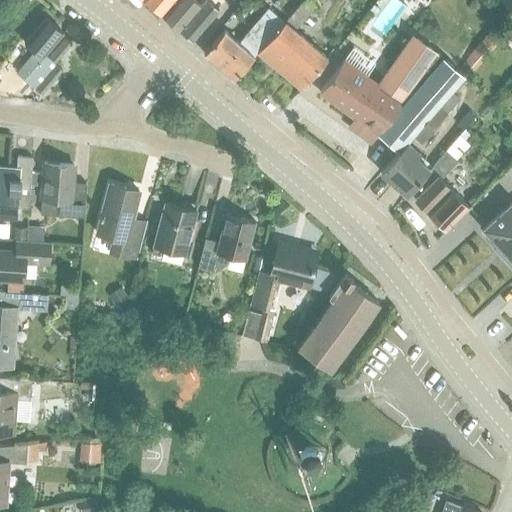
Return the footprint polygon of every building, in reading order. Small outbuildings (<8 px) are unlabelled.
[(145,0),(163,15),(175,0),(145,0)] [(175,0),(163,15),(193,40),(219,9),(208,0),(205,0),(201,5),(196,0),(175,0)] [(280,26),(258,52),(301,89),(328,57),(296,30),(318,5),(312,0),(302,0),(280,26)] [(235,78),(258,52),(280,26),(264,12),(239,41),(225,29),(205,53),(235,78)] [(45,52),(63,32),(45,16),(23,41),(35,51),(20,67),(28,74),(24,79),(34,87),(56,61),(50,56),(45,52)] [(379,86),(344,60),(322,90),(365,121),(357,131),(377,147),(385,137),(400,150),(464,75),(437,53),(414,36),(379,86)] [(66,37),(50,56),(56,61),(71,42),(66,37)] [(57,63),(35,88),(41,93),(63,68),(57,63)] [(400,150),(381,171),(381,172),(406,194),(422,177),(424,178),(435,165),(433,164),(430,168),(417,157),(405,147),(409,143),(407,142),(400,151),(400,150)] [(429,184),(415,199),(447,230),(477,200),(474,197),(468,203),(442,178),(459,161),(448,151),(435,165),(424,178),(429,184)] [(30,208),(32,183),(33,171),(34,157),(19,155),(18,167),(0,165),(0,214),(18,215),(18,207),(30,208)] [(58,199),(57,214),(85,217),(87,190),(73,189),(75,164),(46,162),(45,171),(33,171),(32,183),(44,184),(43,198),(58,199)] [(114,251),(136,256),(145,222),(133,219),(141,190),(111,182),(98,232),(118,237),(114,251)] [(505,252),(501,255),(511,266),(511,201),(483,227),(505,252)] [(155,245),(185,253),(196,209),(166,202),(155,245)] [(229,263),(230,256),(246,260),(257,220),(227,212),(220,240),(206,237),(199,266),(216,270),(217,265),(223,266),(229,263)] [(0,218),(0,234),(13,235),(14,219),(0,218)] [(49,258),(50,240),(17,237),(16,250),(0,248),(0,276),(24,279),(26,256),(49,258)] [(310,286),(318,254),(292,248),(293,244),(280,240),(271,274),(260,271),(252,303),(268,307),(276,277),(310,286)] [(352,278),(345,273),(328,296),(332,299),(298,348),(330,370),(379,301),(350,281),(352,278)] [(0,289),(0,365),(13,367),(17,307),(31,308),(32,292),(0,289)] [(28,420),(32,378),(0,375),(0,432),(14,434),(15,419),(28,420)] [(57,403),(55,416),(68,418),(70,405),(57,403)] [(312,403),(307,410),(320,418),(324,411),(312,403)] [(83,442),(82,462),(100,463),(101,444),(83,442)] [(26,462),(27,443),(0,445),(0,502),(5,503),(8,461),(26,462)] [(322,457),(322,454),(322,452),(321,450),(319,447),(318,446),(316,445),(312,443),(310,443),(307,443),(305,444),(303,445),(301,447),(300,449),(298,451),(298,455),(298,457),(299,460),(300,462),(302,465),(304,466),(307,467),(310,468),(313,467),(318,465),(320,463),(321,461),(322,459),(322,457)] [(480,511),(447,499),(442,511),(480,511)]
